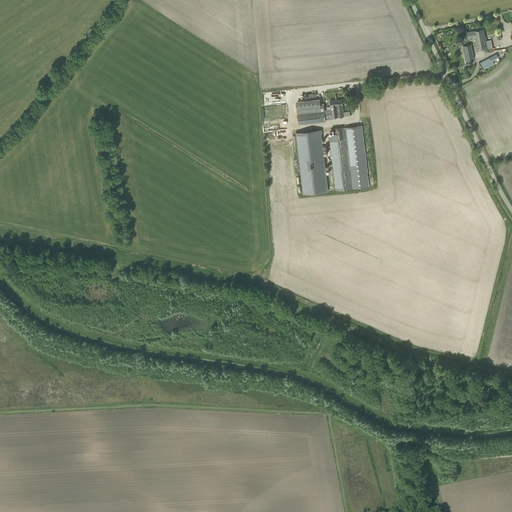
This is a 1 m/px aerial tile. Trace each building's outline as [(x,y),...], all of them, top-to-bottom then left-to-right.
[(481,42),(486,41),(484,29),(477,30),(478,31),(481,42)] [(487,48),(486,41),(481,42),(478,31),(477,30),(467,32),(468,38),(475,37),(475,39),(477,50),(487,48)] [(465,60),(474,59),(471,44),(463,46),(465,60)] [(484,69),(495,64),(493,61),(499,58),(497,53),(480,61),(484,69)] [(308,122),(326,120),(325,118),(344,116),(342,99),(330,100),(331,110),(320,111),(306,113),(308,122)] [(352,186),(350,168),(347,140),(350,140),(349,126),(333,128),(335,141),(330,141),(334,170),(336,188),(352,186)] [(321,129),(296,132),(303,194),(328,191),(321,129)]
